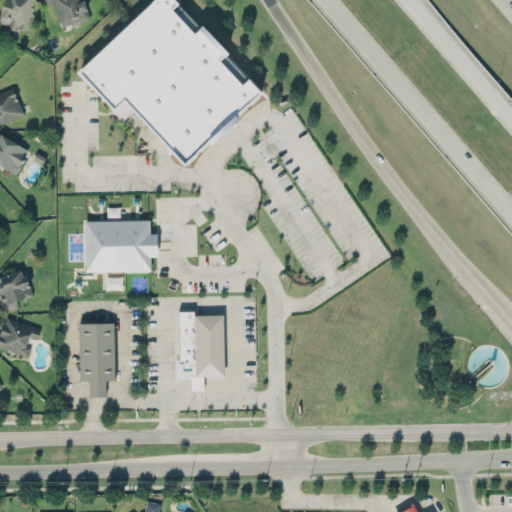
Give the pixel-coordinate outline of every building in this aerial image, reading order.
[(0,24),(26,31),(34,0),(2,0),(0,10),(0,24)] [(89,18),(83,0),(44,0),(46,5),(52,3),(60,27),(89,18)] [(264,94),(177,0),(153,0),(77,71),(121,119),(133,108),(186,166),(264,94)] [(0,90),(12,86),(24,113),(0,123),(0,90)] [(0,131),(1,130),(28,148),(14,172),(0,162),(0,131)] [(150,270),(150,256),(157,256),(157,233),(150,233),(150,219),(84,221),(85,271),(150,270)] [(0,276),(0,302),(2,311),(18,307),(16,300),(31,296),(24,270),(0,276)] [(200,388),(199,373),(218,372),(216,313),(188,314),(188,309),(173,309),(174,358),(178,358),(179,367),(184,367),(184,373),(187,373),(187,388),(200,388)] [(40,328),(6,317),(0,332),(0,347),(28,356),(30,348),(26,346),(29,337),(37,339),(40,328)] [(78,323),(113,321),(115,378),(106,379),(106,394),(90,395),(89,379),(80,379),(78,323)] [(159,511),(162,504),(147,500),(144,511),(159,511)]
